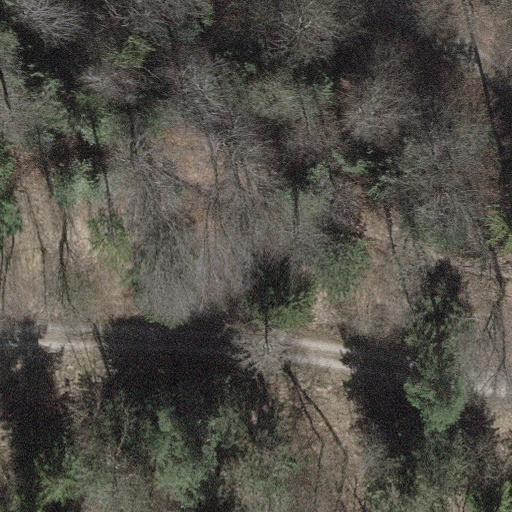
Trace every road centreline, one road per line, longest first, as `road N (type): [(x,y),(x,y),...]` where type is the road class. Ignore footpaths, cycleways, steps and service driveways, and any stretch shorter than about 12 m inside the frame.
road 1 (track): [(511,383),(228,342),(0,337)]
road 2 (track): [(388,0),(511,84)]
